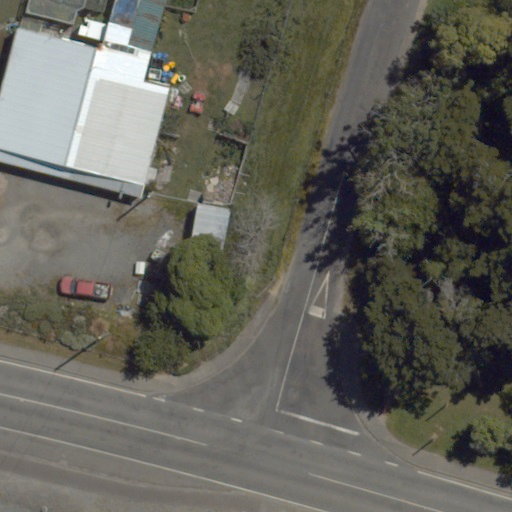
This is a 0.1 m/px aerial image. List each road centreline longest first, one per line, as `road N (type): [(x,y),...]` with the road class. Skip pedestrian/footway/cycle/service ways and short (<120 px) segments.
road 1 (residential): [(398,0),(264,460)]
road 2 (primary): [(0,393),(264,460)]
road 3 (primary): [(264,460),(439,511)]
